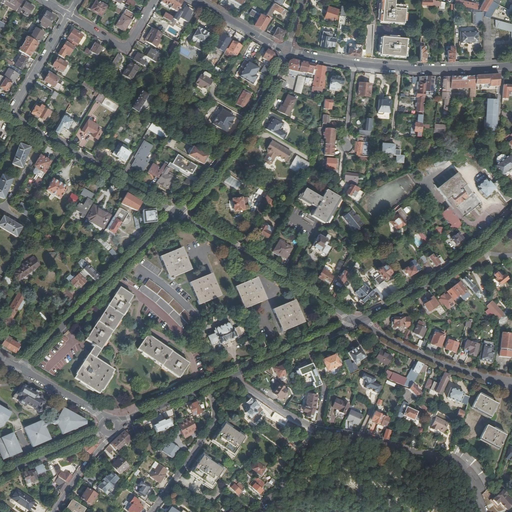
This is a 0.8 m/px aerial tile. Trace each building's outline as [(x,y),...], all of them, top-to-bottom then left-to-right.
[(17,9),(22,1),(20,0),(6,0),(5,1),(17,9)] [(100,16),(107,6),(96,0),(90,10),(100,16)] [(116,8),(121,11),(124,5),(121,3),(122,1),(122,0),(112,0),(117,3),(116,5),(117,6),(116,8)] [(127,0),(125,4),(131,8),(135,3),(130,0),(127,0)] [(175,12),(182,1),(179,0),(161,0),(160,3),(166,7),(167,5),(170,6),(169,8),(175,12)] [(394,0),(382,0),(380,20),(405,22),(406,4),(394,3),(394,0)] [(456,0),(454,4),(479,9),(482,4),(474,2),(460,0),(456,0)] [(479,9),(482,10),(487,11),(492,0),(484,0),(482,4),(479,9)] [(492,0),(487,11),(482,10),(482,12),(482,15),(490,17),(500,0),(499,0),(492,0)] [(11,10),(15,13),(16,12),(16,11),(17,9),(5,1),(5,3),(3,5),(11,9),(11,10)] [(32,7),(22,1),(17,9),(16,11),(20,13),(22,10),(25,12),(23,15),(26,17),(32,7)] [(273,3),(270,8),(273,10),(280,14),(281,13),(283,14),(285,10),(280,7),(273,3)] [(341,6),(339,23),(344,24),(347,7),(341,6)] [(189,15),(191,12),(184,8),(183,9),(180,7),(172,19),(176,21),(179,18),(187,23),(191,17),(189,15)] [(325,17),(335,20),(338,10),(329,7),(325,17)] [(123,31),(133,15),(125,9),(122,16),(115,27),(123,31)] [(40,22),(37,21),(35,24),(45,30),(46,27),(48,27),(52,20),(47,16),(48,15),(45,13),(44,15),(43,15),(40,18),(42,19),(40,22)] [(169,22),(172,17),(164,13),(162,17),(169,22)] [(260,14),(253,25),(258,28),(265,17),(262,15),(260,14)] [(265,17),(258,28),(263,31),(269,19),(265,17)] [(511,23),(494,19),(494,26),(510,32),(511,38),(511,37),(511,23)] [(38,43),(43,34),(35,28),(29,37),(38,43)] [(160,33),(152,28),(149,33),(152,35),(147,42),(156,47),(160,40),(159,38),(157,37),(160,33)] [(189,43),(194,46),(197,40),(204,45),(209,36),(197,28),(192,37),(192,38),(189,43)] [(277,28),(272,36),(278,40),(282,38),(285,30),(280,28),(279,29),(277,28)] [(73,30),(66,42),(74,47),(75,47),(77,45),(83,36),(73,30)] [(327,45),(335,46),(336,37),(332,37),(332,33),(329,33),(329,32),(323,31),(321,46),(327,46),(327,45)] [(478,42),(478,31),(461,31),(461,42),(478,42)] [(224,49),(229,40),(226,38),(224,37),(221,35),(216,44),(224,49)] [(406,37),(382,35),(381,53),(406,55),(406,37)] [(29,58),(37,44),(26,37),(24,41),(25,41),(20,48),(18,51),(21,53),(29,58)] [(197,40),(194,46),(193,47),(200,51),(204,45),(197,40)] [(228,59),(231,56),(231,54),(235,57),(241,47),(237,44),(235,43),(231,41),(223,56),(228,59)] [(74,47),(66,42),(58,55),(58,56),(63,59),(66,55),(68,56),(74,47)] [(169,52),(172,54),(178,44),(175,42),(169,52)] [(101,48),(94,43),(93,44),(89,50),(87,55),(89,56),(91,52),(96,55),(101,48)] [(349,55),(361,56),(363,45),(350,43),(350,46),(349,55)] [(160,55),(150,49),(145,56),(155,62),(160,55)] [(273,54),(266,50),(264,54),(264,55),(262,59),(272,64),(274,57),(273,54)] [(28,62),(30,59),(29,58),(21,53),(16,62),(18,63),(15,66),(21,70),(27,62),(28,62)] [(137,53),(133,60),(143,66),(145,62),(142,60),(144,57),(137,53)] [(114,69),(122,57),(117,54),(110,66),(114,69)] [(57,58),(66,64),(68,62),(63,59),(58,56),(57,58)] [(66,64),(57,58),(52,66),(62,72),(66,64)] [(305,74),(308,63),(293,60),(289,62),(284,73),(298,77),(294,93),(298,94),(300,95),(305,74)] [(247,62),(238,77),(253,85),(257,77),(254,75),(258,68),(247,62)] [(122,70),(120,74),(131,81),(139,68),(130,63),(124,72),(122,70)] [(326,73),(327,67),(321,66),(308,63),(305,74),(315,76),(312,87),(324,90),(326,73)] [(164,67),(160,65),(154,73),(159,76),(162,70),(164,68),(164,67)] [(12,84),(18,75),(20,71),(11,66),(10,66),(3,78),(0,76),(0,88),(6,92),(11,83),(12,84)] [(264,66),(260,73),(266,76),(269,69),(264,66)] [(48,73),(46,77),(59,85),(61,81),(48,73)] [(209,92),(216,82),(212,79),(214,77),(214,76),(209,73),(208,73),(205,77),(201,73),(194,84),(201,89),(202,87),(209,92)] [(498,86),(499,75),(494,75),(476,76),(475,83),(489,84),(489,86),(498,86)] [(335,78),(331,77),(329,87),(339,88),(340,85),(342,85),(342,84),(344,84),(344,81),(344,80),(343,80),(343,79),(339,79),(339,77),(335,76),(335,78)] [(426,77),(420,76),(419,82),(421,82),(420,91),(417,91),(417,98),(418,98),(424,98),(425,91),(426,77)] [(475,83),(476,76),(472,76),(451,77),(450,89),(471,88),(470,103),(474,103),(474,99),(475,83)] [(59,85),(46,77),(44,81),(53,87),(53,88),(57,90),(60,86),(59,85)] [(432,92),(434,77),(426,77),(425,91),(432,92)] [(450,89),(451,77),(443,77),(442,99),(445,99),(447,99),(447,101),(449,101),(450,89)] [(83,81),(81,84),(94,92),(92,95),(96,97),(100,91),(83,81)] [(371,85),(359,84),(358,96),(370,97),(371,85)] [(511,85),(503,85),(502,98),(507,99),(508,91),(511,91),(511,85)] [(249,96),(251,93),(244,89),(243,91),(242,91),(235,104),(243,108),(250,96),(249,96)] [(106,95),(100,91),(96,97),(95,100),(100,103),(106,95)] [(152,97),(141,91),(131,108),(142,114),(145,109),(146,110),(149,104),(148,103),(152,97)] [(278,111),(287,116),(296,100),(287,96),(282,107),(280,107),(278,111)] [(379,99),(378,111),(379,112),(381,113),(382,112),(390,113),(391,99),(390,98),(386,98),(385,99),(385,100),(379,99)] [(487,130),(496,130),(497,121),(494,120),(495,109),(498,110),(498,100),(490,99),(489,110),(487,110),(486,119),(488,119),(487,130)] [(323,104),(323,109),(330,110),(330,106),(331,106),(331,101),(323,101),(323,104)] [(31,113),(38,118),(44,109),(44,108),(41,105),(39,109),(36,107),(31,113)] [(44,109),(38,118),(43,121),(46,116),(47,117),(50,112),(44,109)] [(226,132),(228,128),(232,122),(235,118),(222,111),(218,117),(217,116),(215,118),(212,122),(213,124),(213,125),(226,132)] [(322,115),(321,124),(329,125),(330,123),(328,123),(328,117),(329,116),(322,115)] [(410,135),(421,136),(423,116),(418,115),(417,123),(415,123),(414,132),(411,132),(410,135)] [(63,116),(53,132),(58,136),(64,125),(63,124),(66,119),(67,118),(63,116)] [(269,123),(264,130),(283,141),(287,135),(280,131),(284,124),(274,118),(270,124),(269,123)] [(370,136),(372,119),(367,119),(365,119),(364,131),(359,130),(359,136),(366,136),(370,137),(370,136)] [(85,134),(86,133),(87,131),(92,135),(91,136),(96,140),(100,133),(96,129),(98,126),(88,120),(81,131),(85,134)] [(169,132),(155,124),(151,131),(165,139),(169,132)] [(320,140),(319,144),(333,145),(335,126),(333,125),(329,125),(321,124),(321,129),(325,129),(324,133),(323,133),(322,136),(324,136),(323,140),(320,140)] [(368,157),(369,154),(362,153),(363,143),(366,143),(366,142),(366,139),(358,138),(358,145),(357,152),(356,156),(368,157)] [(268,154),(268,155),(268,156),(267,156),(266,158),(266,161),(269,163),(272,162),(275,159),(277,155),(286,160),(291,151),(273,140),(267,149),(268,153),(268,154)] [(144,158),(151,147),(144,142),(136,156),(138,157),(132,166),(141,172),(148,161),(144,158)] [(26,156),(29,148),(19,144),(11,164),(21,168),(24,160),(27,160),(28,157),(26,156)] [(118,144),(112,154),(125,162),(130,153),(121,148),(122,147),(118,144)] [(382,144),(381,153),(393,154),(393,156),(396,156),(395,162),(402,163),(403,156),(399,156),(399,150),(394,150),(395,145),(382,144)] [(203,153),(193,146),(188,155),(203,164),(204,162),(207,157),(208,156),(207,155),(203,153)] [(334,147),(325,146),(324,152),(321,151),(321,155),(333,156),(334,147)] [(169,167),(178,172),(180,169),(185,172),(186,170),(191,174),(196,166),(178,155),(172,164),(170,163),(168,166),(169,167)] [(308,171),(313,163),(299,155),(295,163),(292,168),(300,173),(303,168),(308,171)] [(511,168),(511,159),(508,155),(494,166),(501,176),(507,172),(510,170),(511,168)] [(41,156),(40,157),(35,166),(34,167),(36,168),(37,169),(39,171),(44,173),(47,169),(46,169),(50,162),(41,156)] [(446,161),(444,156),(432,161),(435,166),(446,161)] [(335,169),(336,159),(327,158),(326,168),(335,169)] [(152,163),(147,172),(156,177),(157,175),(160,177),(165,168),(164,167),(165,165),(163,164),(159,171),(157,169),(158,167),(152,163)] [(156,183),(157,183),(168,166),(165,165),(164,167),(165,168),(160,177),(159,179),(158,179),(156,183)] [(168,166),(157,183),(166,188),(173,178),(172,177),(173,175),(168,172),(167,174),(166,173),(169,167),(168,166)] [(357,174),(345,173),(344,181),(347,183),(357,184),(357,174)] [(451,197),(457,205),(473,193),(457,173),(437,189),(447,201),(451,197)] [(8,188),(12,180),(2,176),(0,179),(0,198),(3,200),(7,192),(9,192),(10,189),(8,188)] [(184,183),(191,187),(195,183),(187,178),(184,183)] [(53,179),(46,191),(60,199),(67,187),(53,179)] [(495,187),(500,183),(497,179),(492,184),(488,180),(487,181),(484,179),(477,186),(479,189),(478,190),(485,197),(495,188),(495,187)] [(511,197),(500,183),(495,187),(495,188),(505,201),(511,197)] [(356,193),(359,190),(351,185),(346,194),(351,196),(354,192),(356,193)] [(83,219),(93,202),(89,201),(93,195),(84,189),(80,196),(86,199),(82,206),(78,204),(72,215),(75,217),(76,215),(83,219)] [(339,199),(326,191),(325,192),(326,192),(322,199),(305,190),(302,196),(303,197),(301,199),(316,208),(311,216),(324,224),(339,199)] [(269,199),(271,196),(264,192),(260,197),(262,200),(257,208),(258,209),(262,212),(266,204),(269,199)] [(465,217),(481,204),(473,193),(457,205),(458,207),(457,207),(465,217)] [(74,206),(79,198),(72,194),(67,202),(74,206)] [(120,204),(137,211),(138,210),(139,210),(143,203),(127,194),(120,204)] [(249,210),(247,198),(233,199),(234,211),(249,210)] [(403,210),(399,205),(391,212),(393,214),(387,218),(396,230),(397,229),(399,230),(401,228),(401,227),(405,223),(406,222),(405,221),(409,218),(406,214),(403,210)] [(102,228),(109,216),(94,207),(87,218),(102,228)] [(129,213),(119,207),(105,230),(114,235),(121,223),(122,224),(129,213)] [(454,224),(459,220),(449,208),(443,213),(442,214),(446,219),(448,217),(454,224)] [(143,224),(156,223),(155,210),(142,211),(143,224)] [(356,217),(351,211),(343,217),(355,232),(363,226),(358,220),(359,219),(357,216),(356,217)] [(0,227),(16,238),(22,228),(14,223),(16,222),(12,220),(11,221),(4,217),(0,223),(0,227)] [(257,219),(252,227),(255,229),(253,232),(257,234),(256,235),(260,238),(263,236),(267,239),(273,229),(268,225),(266,228),(262,225),(263,223),(257,219)] [(427,240),(421,232),(418,234),(425,242),(427,240)] [(53,246),(57,243),(54,240),(47,233),(44,236),(53,246)] [(456,244),(464,238),(459,233),(452,239),(456,244)] [(321,252),(325,245),(329,237),(323,234),(321,237),(318,235),(312,247),(321,252)] [(108,251),(111,247),(101,236),(98,240),(108,251)] [(343,241),(346,246),(351,243),(347,238),(343,241)] [(422,248),(429,242),(427,240),(425,242),(421,245),(422,246),(421,247),(422,248)] [(284,244),(279,241),(273,251),(284,258),(285,255),(287,256),(291,249),(284,245),(284,244)] [(330,248),(325,245),(321,252),(326,255),(330,248)] [(169,279),(191,270),(182,248),(160,257),(169,279)] [(114,258),(117,255),(112,249),(109,251),(114,258)] [(424,264),(428,261),(423,255),(419,258),(424,264)] [(440,263),(442,265),(445,262),(440,256),(438,257),(436,255),(434,256),(432,255),(429,257),(436,266),(440,263)] [(22,267),(34,259),(33,257),(21,266),(22,267)] [(39,266),(34,259),(22,267),(22,268),(16,272),(21,279),(39,266)] [(89,276),(95,283),(100,278),(86,264),(86,263),(84,260),(82,261),(81,259),(77,264),(79,266),(82,269),(89,276)] [(409,277),(422,269),(415,259),(411,262),(413,266),(408,269),(407,268),(403,270),(405,274),(407,273),(409,277)] [(392,274),(386,266),(384,268),(383,266),(371,276),(378,286),(385,281),(386,282),(387,282),(390,280),(389,278),(389,277),(392,274)] [(331,273),(324,268),(319,277),(329,283),(334,276),(331,274),(331,273)] [(84,280),(89,276),(82,269),(75,277),(73,275),(72,277),(70,275),(66,278),(75,288),(80,284),(81,286),(85,282),(84,280)] [(495,278),(493,279),(499,286),(507,279),(503,275),(502,276),(499,276),(496,272),(495,272),(495,271),(492,274),(493,274),(492,275),(495,278)] [(456,272),(453,275),(457,280),(461,278),(456,272)] [(221,296),(212,274),(190,283),(199,305),(221,296)] [(2,282),(6,285),(9,284),(12,281),(6,275),(4,278),(2,282)] [(335,281),(343,286),(347,278),(342,275),(340,278),(338,277),(335,281)] [(462,279),(478,297),(481,295),(477,291),(478,290),(474,286),(474,285),(466,275),(462,279)] [(266,300),(257,278),(235,288),(244,309),(266,300)] [(186,322),(189,326),(196,323),(189,314),(176,301),(163,291),(148,280),(144,286),(148,288),(163,299),(171,306),(183,319),(186,322)] [(460,282),(454,287),(460,295),(461,296),(467,291),(460,282)] [(369,289),(364,283),(355,292),(360,298),(359,298),(360,299),(359,301),(361,303),(363,302),(364,302),(374,293),(370,288),(369,289)] [(181,327),(186,322),(183,319),(171,306),(163,299),(148,288),(144,286),(143,285),(139,291),(155,302),(166,311),(181,327)] [(460,295),(454,287),(447,292),(454,299),(460,295)] [(132,296),(119,288),(119,289),(116,293),(103,313),(101,317),(88,336),(85,340),(85,341),(94,347),(75,376),(76,376),(73,379),(97,395),(99,392),(100,392),(111,376),(110,375),(112,372),(94,359),(129,305),(127,304),(132,296)] [(61,293),(68,300),(72,296),(65,289),(61,293)] [(22,310),(29,298),(21,290),(1,324),(10,329),(14,322),(11,320),(18,308),(22,310)] [(454,303),(447,294),(445,295),(444,294),(441,296),(440,294),(436,297),(442,304),(443,303),(448,309),(454,303)] [(440,305),(433,296),(431,297),(432,300),(424,304),(429,312),(440,305)] [(304,322),(295,300),(273,310),(282,332),(304,322)] [(511,313),(508,307),(506,309),(507,311),(502,313),(491,301),(485,305),(498,320),(503,317),(506,316),(511,313)] [(409,327),(409,318),(404,318),(404,316),(403,315),(400,315),(399,316),(399,318),(394,318),(394,327),(399,327),(399,328),(404,328),(404,327),(409,327)] [(503,317),(498,320),(497,324),(505,325),(506,316),(503,317)] [(241,334),(239,328),(238,327),(234,329),(233,328),(232,329),(230,322),(215,329),(215,330),(214,331),(215,333),(212,335),(211,333),(207,334),(207,337),(211,347),(218,344),(219,345),(226,342),(225,341),(230,339),(231,340),(237,337),(237,336),(240,336),(241,334)] [(423,326),(418,324),(414,331),(423,336),(426,328),(423,326)] [(408,328),(403,338),(407,340),(411,330),(409,329),(408,328)] [(439,347),(445,334),(441,332),(439,335),(435,333),(430,343),(439,347)] [(499,356),(510,357),(511,335),(511,333),(502,332),(499,356)] [(6,336),(0,346),(14,353),(18,346),(10,341),(11,340),(6,336)] [(178,378),(187,363),(146,336),(137,350),(178,378)] [(455,352),(459,343),(449,340),(445,348),(455,352)] [(475,343),(466,340),(464,347),(464,349),(469,350),(468,354),(474,356),(478,346),(475,345),(475,343)] [(484,360),(491,361),(493,351),(491,351),(492,346),(482,344),(479,361),(484,362),(484,360)] [(366,358),(359,347),(349,353),(355,364),(366,358)] [(392,357),(381,351),(376,359),(387,366),(392,357)] [(340,366),(335,355),(323,361),(327,371),(340,366)] [(41,360),(38,366),(44,369),(47,363),(41,360)] [(349,360),(343,362),(348,374),(357,370),(353,364),(351,365),(349,360)] [(423,364),(417,362),(416,365),(414,368),(412,367),(406,378),(393,372),(390,379),(410,388),(413,383),(419,371),(423,364)] [(321,385),(312,364),(298,370),(301,376),(310,373),(314,383),(313,383),(315,388),(321,385)] [(286,377),(282,367),(275,369),(279,379),(286,377)] [(393,372),(387,370),(387,371),(384,376),(390,379),(393,372)] [(366,392),(376,396),(380,385),(373,382),(375,378),(362,373),(359,381),(360,387),(367,390),(366,392)] [(440,395),(450,375),(444,373),(439,384),(428,379),(425,388),(440,395)] [(413,383),(410,388),(417,395),(416,396),(420,400),(422,394),(413,383)] [(287,390),(279,385),(274,394),(281,399),(287,390)] [(38,412),(44,402),(40,400),(40,399),(41,399),(41,396),(39,396),(39,394),(33,391),(32,392),(21,386),(16,395),(14,394),(12,399),(24,406),(25,404),(38,412)] [(446,399),(466,407),(467,404),(469,398),(463,395),(464,393),(452,388),(446,399)] [(491,399),(479,393),(478,394),(471,407),(471,408),(489,418),(490,417),(497,404),(490,400),(491,399)] [(306,404),(305,407),(315,410),(317,395),(308,394),(306,404)] [(254,403),(250,399),(246,404),(249,407),(249,411),(246,414),(251,419),(249,421),(253,425),(261,417),(259,415),(262,411),(259,408),(259,407),(254,402),(254,403)] [(339,411),(345,414),(349,404),(336,399),(332,407),(339,410),(339,411)] [(203,413),(198,401),(192,404),(192,405),(188,406),(192,416),(196,415),(197,415),(203,413)] [(414,419),(418,421),(421,415),(417,413),(417,412),(406,407),(408,404),(403,402),(399,412),(403,414),(403,415),(414,420),(414,419)] [(427,409),(421,402),(418,406),(424,412),(427,409)] [(5,423),(6,423),(11,413),(0,406),(0,427),(3,427),(5,423)] [(310,422),(316,424),(318,411),(315,410),(305,407),(303,412),(307,413),(306,417),(311,418),(310,422)] [(52,420),(54,424),(56,424),(61,435),(84,425),(83,421),(62,408),(56,418),(54,417),(52,420)] [(350,410),(346,419),(350,421),(350,422),(354,424),(354,423),(358,424),(362,415),(350,410)] [(278,419),(280,416),(273,411),(270,414),(278,419)] [(377,425),(382,415),(375,412),(371,420),(373,421),(372,422),(377,425)] [(389,418),(382,415),(377,425),(382,427),(383,426),(386,426),(389,418)] [(278,419),(277,420),(285,424),(287,419),(280,416),(278,419)] [(448,423),(436,417),(432,425),(431,428),(436,430),(437,428),(444,431),(448,423)] [(196,429),(190,418),(184,421),(185,423),(183,424),(178,427),(184,438),(189,436),(188,433),(192,431),(196,429)] [(172,427),(168,419),(164,421),(163,420),(156,423),(156,424),(151,426),(154,434),(160,432),(160,433),(167,430),(167,429),(172,427)] [(50,440),(44,428),(43,424),(41,420),(23,428),(31,447),(50,440)] [(244,439),(224,425),(212,442),(232,456),(244,439)] [(498,448),(505,436),(504,435),(505,434),(493,427),(493,429),(486,425),(479,438),(479,439),(497,449),(498,448)] [(314,433),(305,429),(301,437),(304,439),(300,446),(304,448),(314,433)] [(386,429),(382,438),(387,439),(391,432),(386,429)] [(111,443),(109,445),(113,449),(117,454),(127,445),(126,444),(131,440),(124,431),(120,435),(111,443)] [(1,460),(20,452),(12,433),(0,437),(0,454),(2,458),(0,459),(1,460)] [(288,443),(296,448),(298,445),(290,439),(288,443)] [(82,448),(89,454),(97,445),(96,444),(95,442),(82,448)] [(172,459),(179,449),(170,443),(163,453),(172,459)] [(109,445),(105,450),(108,453),(113,449),(109,445)] [(463,449),(455,445),(452,452),(458,456),(463,459),(469,464),(476,472),(480,479),(484,486),(491,482),(485,471),(482,466),(473,456),(463,449)] [(210,488),(222,470),(202,457),(190,474),(210,488)] [(118,461),(111,467),(118,475),(125,469),(118,461)] [(252,469),(261,475),(265,468),(257,462),(252,469)] [(167,470),(158,464),(150,477),(159,483),(165,475),(163,474),(167,470)] [(173,474),(179,466),(175,464),(170,472),(173,474)] [(42,465),(34,468),(36,475),(44,471),(42,465)] [(67,484),(72,477),(66,473),(64,475),(60,473),(58,470),(55,472),(56,475),(58,478),(62,480),(67,484)] [(26,472),(21,474),(25,484),(29,482),(29,483),(37,480),(34,472),(30,474),(30,472),(26,473),(26,472)] [(112,484),(117,479),(111,473),(106,478),(105,477),(101,481),(102,482),(97,487),(103,493),(106,490),(107,490),(112,485),(112,484)] [(249,485),(259,494),(263,490),(261,488),(265,484),(257,477),(253,481),(249,485)] [(138,498),(145,503),(154,489),(141,479),(137,485),(140,487),(136,493),(140,495),(138,498)] [(271,485),(275,487),(277,483),(272,479),(268,483),(271,485)] [(56,490),(61,493),(67,484),(62,480),(56,490)] [(236,481),(230,487),(238,495),(244,488),(236,481)] [(95,495),(87,489),(80,499),(89,506),(95,495)] [(507,494),(503,490),(491,500),(497,506),(501,503),(507,510),(511,505),(511,501),(506,495),(507,494)] [(223,492),(217,500),(221,502),(225,498),(228,500),(229,498),(223,492)] [(32,511),(38,504),(20,493),(14,502),(30,511),(32,511)] [(131,505),(139,511),(140,509),(142,507),(137,504),(138,502),(133,498),(131,496),(127,501),(130,503),(129,504),(131,505)] [(142,507),(145,503),(138,498),(135,496),(133,498),(138,502),(137,504),(142,507)] [(77,505),(74,502),(73,503),(70,502),(66,508),(68,510),(67,511),(82,511),(84,511),(77,506),(77,505)]
